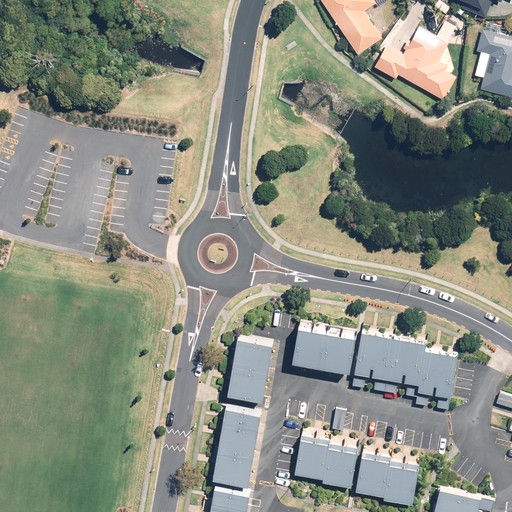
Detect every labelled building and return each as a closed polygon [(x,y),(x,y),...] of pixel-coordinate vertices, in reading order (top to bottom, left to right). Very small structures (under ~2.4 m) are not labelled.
[(322,0),(357,53),(382,37),(364,10),(376,2),(374,0),(322,0)] [(464,0),(462,6),(485,16),(491,0),(464,0)] [(439,59),(449,41),(447,40),(455,25),(445,19),(436,34),(419,24),(410,40),(408,38),(403,47),(405,48),(403,53),(386,43),(374,65),(396,77),(398,73),(443,98),(456,76),(445,69),(447,64),(439,59)] [(511,35),(482,28),(476,49),(481,50),(475,73),(483,76),(480,87),(511,95),(511,35)] [(370,59),(376,51),(370,46),(364,55),(370,59)] [(353,333),(296,323),(290,359),(347,368),(353,333)] [(425,340),(360,329),(350,383),(363,385),(366,373),(375,375),(373,387),(395,391),(397,378),(408,380),(405,393),(416,394),(415,401),(427,403),(429,391),(439,393),(437,405),(446,407),(456,352),(424,347),(425,340)] [(271,341),(236,335),(226,392),(261,398),(271,341)] [(511,393),(500,390),(496,402),(511,407),(511,393)] [(259,411),(223,405),(211,476),(246,482),(259,411)] [(348,407),(335,405),(332,427),(345,429),(348,407)] [(300,433),(293,471),(321,476),(321,479),(350,484),(356,446),(329,441),(330,438),(300,433)] [(391,455),(361,450),(355,488),(383,493),(382,496),(411,501),(418,463),(390,458),(391,455)] [(243,511),(247,491),(213,485),(207,511),(243,511)] [(493,499),(438,486),(431,511),(476,511),(478,506),(491,510),(493,499)]
